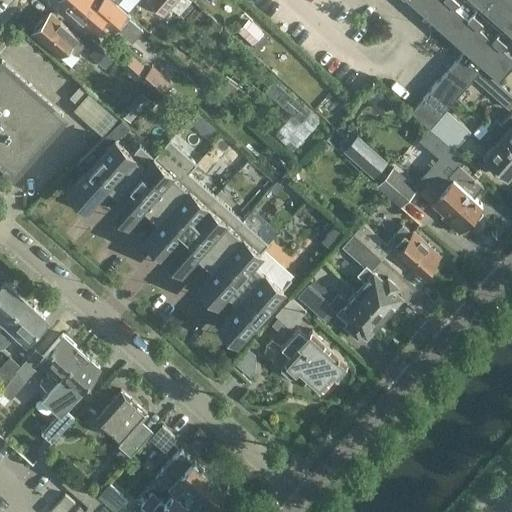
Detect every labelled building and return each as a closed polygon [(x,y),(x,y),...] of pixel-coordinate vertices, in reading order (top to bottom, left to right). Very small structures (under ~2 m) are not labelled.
[(132,40),(142,28),(110,0),(98,0),(98,1),(97,0),(58,0),(82,20),(82,19),(91,27),(100,17),(114,29),(116,27),(132,40)] [(111,0),(122,10),(130,0),(111,0)] [(147,0),(164,15),(176,0),(147,0)] [(511,0),(408,0),(411,2),(422,12),(465,50),(483,67),(495,77),(498,80),(511,63),(511,0)] [(74,54),(82,46),(73,38),(75,36),(49,12),(32,32),(57,55),(65,46),(74,54)] [(264,32),(249,19),(238,31),(252,44),(253,43),(260,49),(270,39),(264,33),(264,32)] [(156,31),(149,25),(147,28),(154,34),(156,31)] [(104,67),(112,58),(94,43),(87,51),(104,67)] [(211,86),(215,81),(175,46),(171,50),(211,86)] [(270,100),(198,46),(192,53),(228,80),(218,93),(255,120),(270,100)] [(458,57),(458,58),(476,74),(483,67),(465,50),(458,57)] [(458,58),(446,71),(464,88),(474,77),(476,74),(458,58)] [(0,61),(0,159),(13,171),(46,133),(62,115),(1,61),(0,61)] [(264,92),(276,79),(261,66),(249,79),(264,92)] [(158,93),(167,83),(149,67),(140,76),(158,93)] [(476,74),(474,77),(486,88),(508,108),(510,106),(511,107),(511,93),(494,78),(495,77),(483,67),(476,74)] [(446,71),(437,81),(455,98),(464,88),(446,71)] [(437,81),(428,91),(446,108),(455,98),(437,81)] [(294,151),(320,121),(276,82),(267,92),(292,114),(275,133),(294,151)] [(208,104),(216,95),(205,86),(198,94),(208,104)] [(428,91),(419,101),(437,118),(446,108),(428,91)] [(87,93),(73,109),(92,125),(106,109),(87,93)] [(336,99),(330,93),(315,109),(322,115),(336,99)] [(388,93),(372,97),(377,114),(393,109),(392,109),(388,93)] [(419,101),(410,111),(429,128),(437,118),(419,101)] [(448,110),(439,120),(461,140),(470,130),(448,110)] [(111,128),(119,120),(110,111),(102,120),(111,128)] [(208,138),(216,129),(196,111),(188,120),(208,138)] [(511,123),(507,129),(499,122),(491,130),(511,148),(511,123)] [(105,134),(99,127),(87,138),(93,145),(105,134)] [(511,171),(511,148),(491,130),(485,136),(494,144),(482,156),(506,178),(511,171)] [(358,133),(344,149),(373,176),(388,160),(358,133)] [(75,182),(92,197),(105,182),(118,194),(153,155),(140,143),(132,152),(116,137),(75,182)] [(197,162),(169,137),(153,155),(118,194),(115,197),(133,214),(141,205),(150,213),(188,171),(189,171),(197,162)] [(481,205),(472,196),(482,185),(458,163),(448,174),(452,178),(439,192),(427,180),(417,191),(444,216),(448,211),(463,225),(481,205)] [(400,207),(418,187),(393,165),(376,185),(400,207)] [(476,179),(481,173),(477,170),(472,175),(476,179)] [(169,246),(215,195),(189,171),(188,171),(150,213),(159,221),(151,230),(169,246)] [(222,180),(228,174),(225,171),(219,177),(222,180)] [(276,195),(284,186),(277,181),(270,189),(276,195)] [(201,259),(203,261),(242,219),(215,195),(169,246),(186,262),(194,253),(201,259)] [(311,220),(321,209),(310,198),(300,209),(311,220)] [(268,243),(242,219),(203,261),(212,269),(204,278),(222,294),(224,291),(229,285),(260,252),(268,243)] [(363,221),(352,233),(380,259),(391,246),(395,251),(402,243),(394,235),(392,234),(386,241),(363,221)] [(347,231),(337,223),(321,241),(331,250),(347,231)] [(402,226),(394,235),(402,243),(395,251),(394,252),(420,275),(438,255),(412,232),(411,234),(402,226)] [(380,259),(352,233),(341,245),(354,256),(353,257),(364,266),(356,275),(363,281),(354,291),(384,319),(394,308),(392,306),(394,304),(386,296),(396,286),(386,278),(382,282),(369,270),(380,259)] [(260,252),(229,285),(224,291),(237,303),(224,318),(242,334),(265,307),(283,288),(290,279),(260,252)] [(0,316),(5,321),(0,325),(0,329),(26,300),(5,281),(0,286),(0,316)] [(336,294),(330,301),(309,281),(297,295),(307,304),(309,306),(324,320),(334,309),(347,321),(344,325),(356,336),(360,332),(365,337),(373,328),(375,330),(384,319),(354,291),(344,302),(336,294)] [(290,328),(307,309),(291,295),(274,314),(290,328)] [(47,319),(26,300),(0,329),(0,347),(12,334),(11,334),(15,330),(27,341),(47,319)] [(297,328),(283,344),(279,348),(288,356),(284,361),(285,362),(280,367),(280,371),(288,379),(292,379),(297,373),(318,392),(346,362),(311,331),(306,336),(297,328)] [(46,389),(81,350),(62,334),(40,359),(53,371),(49,376),(46,374),(39,382),(46,389)] [(245,372),(258,358),(249,349),(236,363),(245,372)] [(87,381),(99,367),(81,350),(46,389),(41,395),(60,411),(63,408),(87,381)] [(9,357),(0,367),(0,383),(1,384),(4,380),(5,381),(16,369),(19,366),(9,357)] [(27,379),(26,379),(17,370),(0,389),(10,398),(27,379)] [(116,445),(119,448),(115,454),(124,462),(148,436),(136,425),(146,414),(120,390),(96,417),(121,440),(116,445)] [(51,442),(73,417),(63,408),(60,411),(40,433),(51,442)] [(154,436),(166,447),(174,438),(162,427),(154,436)] [(179,448),(155,476),(195,511),(205,511),(213,503),(218,504),(225,496),(224,491),(226,489),(224,488),(227,484),(226,479),(218,471),(212,472),(210,475),(179,448)] [(96,511),(102,506),(43,453),(35,461),(87,509),(84,511),(81,511),(78,508),(74,511),(96,511)] [(195,511),(155,476),(154,476),(172,492),(161,504),(150,494),(139,507),(145,511),(195,511)] [(98,494),(116,511),(127,498),(109,482),(98,494)] [(66,511),(73,504),(64,496),(49,511),(66,511)]
